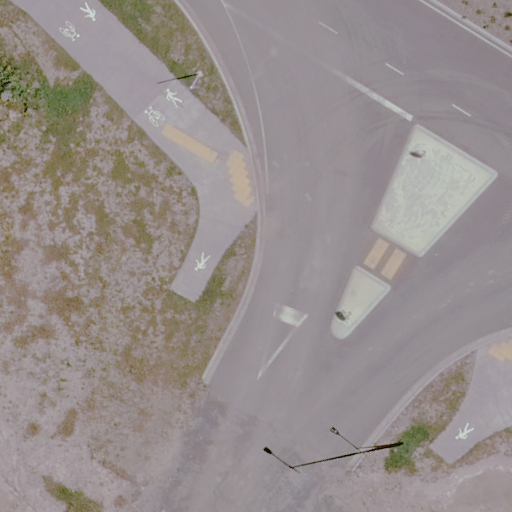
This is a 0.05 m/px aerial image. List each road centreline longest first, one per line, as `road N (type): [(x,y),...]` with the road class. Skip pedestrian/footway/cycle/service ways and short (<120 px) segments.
road 1 (residential): [(299,437),(511,115)]
road 2 (secondary): [(511,109),(341,0)]
